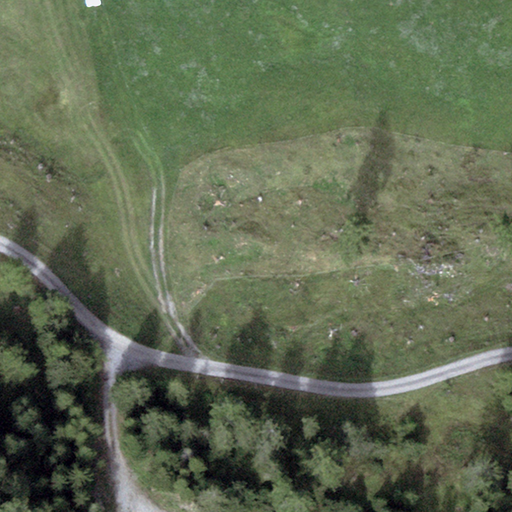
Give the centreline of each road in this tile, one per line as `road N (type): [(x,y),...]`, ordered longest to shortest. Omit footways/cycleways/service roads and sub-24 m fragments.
road 1 (track): [(511,354),(368,390),(220,373),(116,344),(48,276),(0,242)]
road 2 (track): [(220,373),(175,329),(155,257),(159,178),(118,88),(104,0)]
road 3 (track): [(116,344),(111,414),(120,511)]
